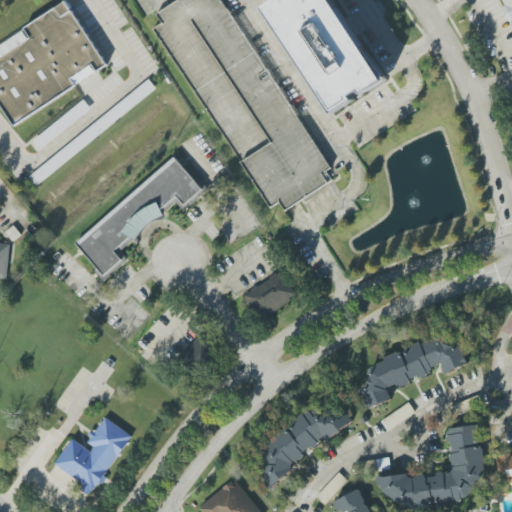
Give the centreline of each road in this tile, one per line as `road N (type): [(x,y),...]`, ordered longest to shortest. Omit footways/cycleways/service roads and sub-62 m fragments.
road 1 (tertiary): [(511,242),(346,296),(251,359),(123,511)]
road 2 (tertiary): [(163,511),(220,438),(334,339),(391,309),(511,269)]
road 3 (residential): [(419,0),(471,90),(511,236)]
road 4 (residential): [(276,386),(178,257)]
